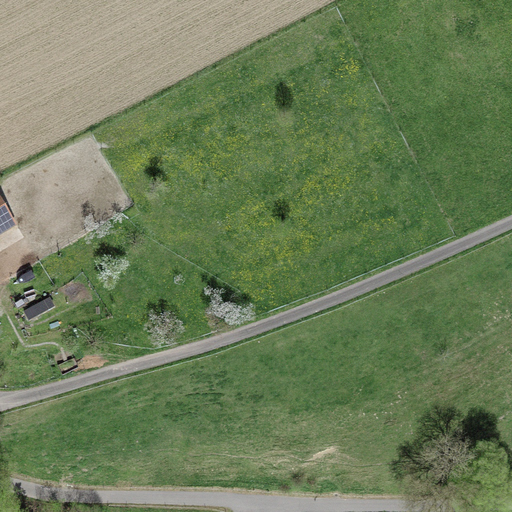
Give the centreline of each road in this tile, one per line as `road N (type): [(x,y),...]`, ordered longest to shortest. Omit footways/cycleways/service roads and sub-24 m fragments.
road 1 (track): [(0,403),(197,347),(511,221)]
road 2 (track): [(0,480),(72,495),(511,503)]
